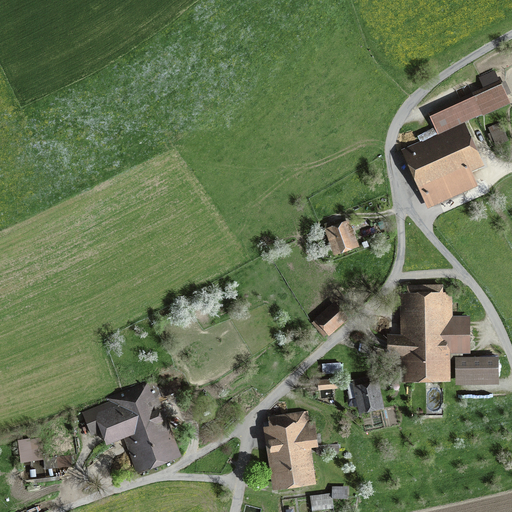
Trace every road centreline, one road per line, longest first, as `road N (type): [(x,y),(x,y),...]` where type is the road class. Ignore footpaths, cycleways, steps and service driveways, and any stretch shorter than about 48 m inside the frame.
road 1 (track): [(64,511),(167,476),(253,417)]
road 2 (unclassified): [(511,38),(411,102),(390,139),(393,189)]
road 3 (unclassified): [(393,280),(363,320),(253,417)]
